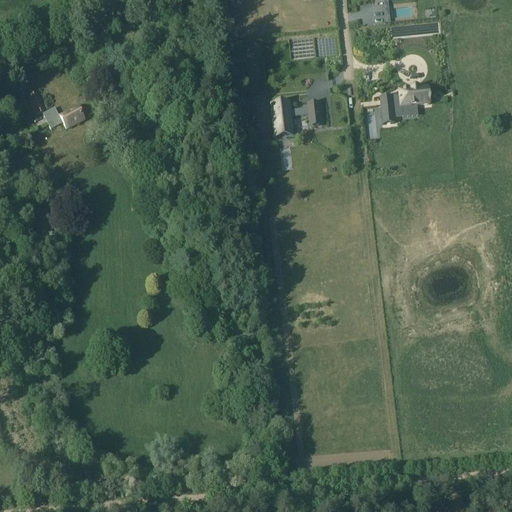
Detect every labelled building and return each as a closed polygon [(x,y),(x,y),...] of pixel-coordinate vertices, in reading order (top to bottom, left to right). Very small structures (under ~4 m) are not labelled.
[(400,1),(390,4),(392,11),(380,15),(382,20),(404,13),(400,1)] [(277,6),(240,27),(245,36),(241,39),(251,56),(287,35),(277,16),(281,14),(277,6)] [(241,25),(247,17),(241,12),(235,20),(241,25)] [(289,47),(254,69),(264,86),(255,91),(253,87),(246,91),(255,105),(266,98),(270,103),(289,92),(287,89),(293,85),(292,83),(300,78),(288,58),(294,55),(289,47)] [(389,99),(377,101),(380,128),(393,127),(392,118),(400,117),(399,111),(429,108),(426,89),(395,93),(396,100),(390,101),(389,99)] [(35,116),(45,112),(38,92),(28,97),(35,116)] [(290,102),(269,104),(273,140),(294,137),(292,118),(307,117),(307,110),(291,111),(290,102)] [(321,103),(306,104),(307,110),(307,117),(309,129),(323,127),(321,103)] [(84,121),(77,107),(58,117),(54,109),(42,115),(50,131),(62,124),(66,131),(84,121)] [(248,111),(250,134),(264,132),(261,110),(248,111)]
